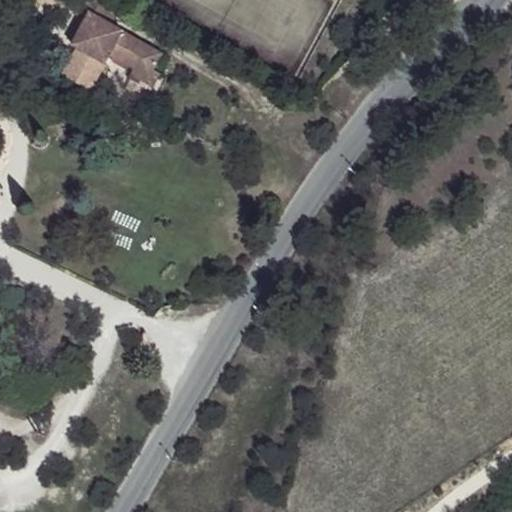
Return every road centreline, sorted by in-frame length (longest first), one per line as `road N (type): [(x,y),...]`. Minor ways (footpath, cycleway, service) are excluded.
road 1 (tertiary): [(120,511),(364,145),(487,0)]
road 2 (unknown): [(117,316),(50,450),(30,471),(0,484)]
road 3 (unknown): [(117,316),(0,256)]
